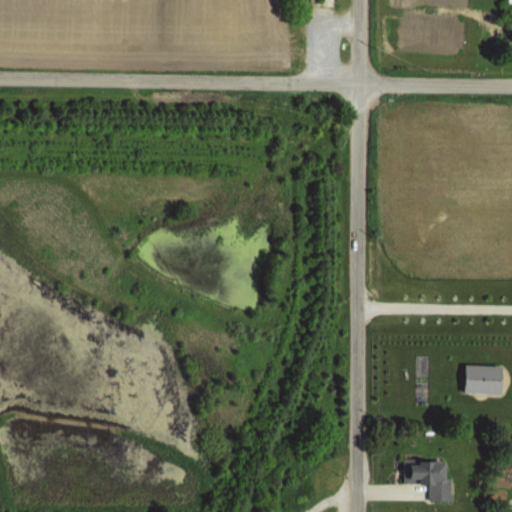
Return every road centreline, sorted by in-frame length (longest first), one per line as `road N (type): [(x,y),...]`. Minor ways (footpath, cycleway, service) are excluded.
road 1 (tertiary): [(511,85),(0,78)]
road 2 (tertiary): [(353,511),(353,0)]
